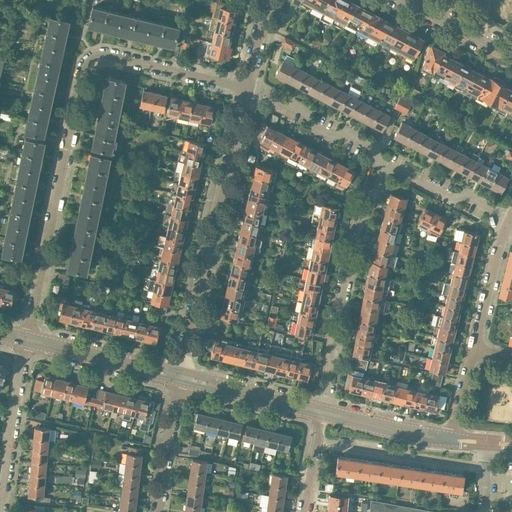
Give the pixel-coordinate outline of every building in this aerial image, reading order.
[(285,29),(300,0),(291,0),(292,1),(290,2),(289,10),(286,15),(280,12),(277,25),(285,29)] [(314,0),(312,5),(311,6),(323,12),(328,0),(314,0)] [(330,25),(334,18),(343,0),(328,0),(323,12),(319,19),(330,25)] [(356,3),(349,0),(343,0),(334,18),(345,23),(346,22),(356,3)] [(234,23),(237,10),(228,8),(229,4),(216,1),(212,18),(217,19),(234,23)] [(351,26),(357,29),(367,9),(356,3),(346,22),(352,25),(351,26)] [(93,6),(88,25),(117,32),(122,13),(93,6)] [(357,29),(368,35),(378,15),(367,9),(357,29)] [(150,20),(122,13),(117,32),(146,39),(150,20)] [(378,15),(368,35),(367,36),(379,42),(389,21),(378,15)] [(44,45),(63,49),(69,20),(50,16),(44,45)] [(234,24),(234,23),(217,19),(212,18),(209,29),(215,31),(231,35),(234,24)] [(150,20),(146,39),(174,46),(179,27),(150,20)] [(400,27),(389,21),(379,42),(390,47),(400,27)] [(296,35),(299,29),(294,26),(291,32),(296,35)] [(390,47),(401,53),(412,33),(407,30),(400,27),(390,47)] [(231,35),(215,31),(212,42),(229,46),(229,45),(231,36),(231,35)] [(414,57),(423,39),(412,33),(401,53),(407,56),(408,54),(414,57)] [(331,37),(325,34),(320,45),(325,47),(331,37)] [(289,54),(295,42),(285,36),(282,42),(285,43),(283,50),(289,54)] [(321,42),(311,37),(308,42),(319,48),(320,45),(321,42)] [(217,58),(218,56),(228,58),(231,46),(229,45),(229,46),(212,42),(209,54),(211,54),(210,57),(217,58)] [(44,45),(37,74),(56,78),(63,49),(44,45)] [(433,71),(443,54),(444,52),(432,45),(430,47),(425,57),(423,65),(433,71)] [(450,55),(444,52),(443,54),(433,71),(440,74),(438,77),(443,80),(454,60),(449,57),(450,55)] [(275,74),(286,80),(294,65),(283,59),(275,74)] [(459,62),(454,60),(443,80),(448,82),(449,79),(456,83),(465,65),(459,61),(459,62)] [(305,71),(294,65),(286,80),(297,86),(305,71)] [(461,89),(465,91),(475,71),(471,69),(471,68),(465,65),(456,83),(462,86),(461,89)] [(315,76),(305,71),(297,86),(307,91),(315,76)] [(470,90),(478,94),(487,78),(488,76),(487,75),(487,76),(481,73),(481,74),(475,71),(465,91),(469,93),(470,90)] [(50,107),(56,78),(37,74),(31,103),(50,107)] [(326,82),(315,76),(307,91),(318,97),(326,82)] [(488,76),(487,78),(478,94),(489,100),(500,80),(495,77),(494,77),(493,79),(488,76)] [(106,77),(100,106),(119,110),(125,81),(106,77)] [(364,86),(367,80),(361,77),(358,83),(364,86)] [(500,80),(489,100),(500,106),(509,90),(510,89),(510,88),(504,85),(505,84),(505,82),(500,80)] [(337,87),(326,82),(318,97),(329,102),(337,87)] [(329,102),(339,108),(347,93),(337,87),(329,102)] [(511,89),(510,89),(509,90),(500,106),(506,110),(505,113),(509,115),(511,110),(511,89)] [(152,107),(155,92),(144,90),(140,105),(152,107)] [(167,95),(155,92),(152,107),(164,110),(167,95)] [(358,98),(347,93),(339,108),(350,113),(358,98)] [(167,113),(178,115),(182,99),(171,96),(167,113)] [(412,103),(400,96),(394,107),(406,113),(412,103)] [(368,104),(358,98),(350,113),(361,119),(368,104)] [(193,101),(182,99),(178,115),(189,118),(193,101)] [(189,118),(199,120),(203,104),(193,101),(189,118)] [(44,136),(50,107),(31,103),(25,132),(44,136)] [(215,106),(203,104),(199,120),(211,123),(211,121),(213,122),(215,115),(213,115),(215,106)] [(379,109),(368,104),(361,119),(371,125),(379,109)] [(114,138),(119,110),(100,106),(95,134),(114,138)] [(390,115),(379,109),(371,125),(382,130),(390,115)] [(405,142),(413,127),(402,121),(394,136),(405,142)] [(260,144),(267,148),(277,129),(268,124),(259,140),(261,141),(260,144)] [(423,133),(413,127),(405,142),(415,148),(423,133)] [(286,134),(277,129),(267,148),(268,147),(277,152),(286,134)] [(434,138),(423,133),(415,148),(426,153),(434,138)] [(114,151),(116,139),(114,138),(95,134),(92,147),(111,151),(114,151)] [(277,152),(287,157),(296,139),(286,134),(277,152)] [(20,166),(39,170),(45,141),(26,137),(20,166)] [(445,144),(434,138),(426,153),(436,159),(445,144)] [(189,139),(186,151),(203,155),(206,143),(189,139)] [(306,144),(296,139),(287,157),(297,162),(306,144)] [(297,162),(306,168),(316,150),(306,144),(297,162)] [(455,149),(445,144),(436,159),(447,164),(455,149)] [(466,155),(455,149),(447,164),(458,170),(466,155)] [(326,155),(316,150),(306,168),(316,173),(326,155)] [(186,151),(184,162),(201,166),(203,155),(186,151)] [(104,185),(110,157),(91,153),(85,182),(104,185)] [(335,160),(326,155),(316,173),(326,178),(335,160)] [(476,160),(466,155),(458,170),(468,176),(476,160)] [(335,184),(345,165),(335,160),(326,178),(335,183),(335,184)] [(487,166),(476,160),(468,176),(479,181),(487,166)] [(201,166),(184,162),(181,172),(198,176),(201,166)] [(479,181),(490,187),(498,172),(500,167),(494,163),(491,168),(487,166),(479,181)] [(256,165),(253,176),(273,181),(276,170),(256,165)] [(346,185),(349,180),(356,184),(360,176),(360,175),(359,174),(359,173),(358,172),(357,171),(345,165),(335,184),(342,188),(344,184),(346,185)] [(39,170),(20,166),(14,195),(33,199),(39,170)] [(181,172),(178,183),(195,187),(198,176),(181,172)] [(509,177),(498,172),(490,187),(501,192),(509,177)] [(253,176),(251,187),(271,192),(273,181),(253,176)] [(79,210),(98,214),(104,185),(85,182),(79,210)] [(195,187),(178,183),(176,194),(193,198),(195,187)] [(251,187),(248,198),(268,202),(271,192),(251,187)] [(391,192),(387,204),(403,209),(407,197),(391,192)] [(176,194),(173,205),(190,208),(193,198),(176,194)] [(27,228),(33,199),(14,195),(8,224),(27,228)] [(248,198),(246,208),(265,213),(268,202),(248,198)] [(317,213),(337,217),(339,206),(319,202),(317,213)] [(400,220),(403,209),(387,204),(384,215),(400,220)] [(190,208),(173,205),(171,215),(188,219),(190,208)] [(425,207),(417,221),(428,227),(436,212),(425,207)] [(263,224),(265,213),(246,208),(243,219),(263,224)] [(73,239),(92,243),(98,214),(79,210),(73,239)] [(459,212),(453,210),(449,218),(455,221),(459,212)] [(446,218),(436,212),(428,227),(427,229),(426,232),(437,235),(446,218)] [(317,213),(314,224),(334,228),(337,217),(317,213)] [(188,219),(171,215),(168,226),(185,230),(188,219)] [(384,215),(381,227),(397,231),(400,220),(384,215)] [(263,224),(243,219),(241,230),(260,235),(263,224)] [(2,253),(21,257),(27,228),(8,224),(2,253)] [(334,228),(314,224),(312,235),(332,239),(334,228)] [(168,226),(166,237),(183,240),(185,230),(168,226)] [(381,227),(378,238),(394,242),(397,231),(381,227)] [(453,238),(461,240),(478,244),(479,239),(478,238),(479,233),(456,227),(453,238)] [(241,230),(238,241),(258,245),(260,235),(241,230)] [(312,235),(310,246),(330,250),(332,239),(312,235)] [(183,240),(166,237),(163,247),(180,251),(183,240)] [(378,238),(375,249),(391,254),(394,242),(378,238)] [(86,272),(89,257),(92,243),(73,239),(67,268),(86,272)] [(476,250),(478,244),(461,240),(458,251),(474,255),(475,249),(476,250)] [(258,245),(238,241),(236,252),(255,256),(256,253),(260,251),(260,248),(259,247),(260,246),(258,245)] [(310,246),(307,257),(327,261),(330,250),(310,246)] [(163,247),(161,258),(178,262),(180,251),(163,247)] [(397,255),(391,254),(375,249),(371,260),(388,264),(394,266),(397,255)] [(456,261),(471,265),(472,266),(474,260),(473,260),(474,255),(458,251),(456,261)] [(236,252),(233,262),(253,267),(255,256),(236,252)] [(307,257),(305,267),(325,271),(327,261),(307,257)] [(178,262),(161,258),(158,269),(159,269),(175,273),(178,262)] [(371,260),(368,272),(369,272),(385,276),(388,264),(371,260)] [(472,266),(471,265),(456,261),(453,272),(469,276),(470,271),(471,271),(472,266)] [(233,262),(231,273),(250,278),(253,267),(233,262)] [(305,267),(303,278),(323,282),(325,271),(305,267)] [(159,269),(158,269),(156,279),(172,283),(173,283),(175,273),(159,269)] [(452,277),(450,283),(466,287),(467,287),(469,282),(467,281),(469,276),(453,272),(443,270),(442,275),(452,277)] [(385,276),(369,272),(368,272),(365,284),(366,284),(387,288),(390,277),(385,276)] [(231,273),(228,284),(248,288),(250,278),(231,273)] [(147,289),(153,290),(170,294),(173,283),(172,283),(156,279),(149,278),(147,289)] [(303,278),(301,289),(320,293),(323,282),(303,278)] [(466,292),(467,287),(466,287),(450,283),(444,281),(442,292),(448,294),(463,297),(465,292),(466,292)] [(15,287),(4,284),(0,301),(0,304),(10,307),(13,297),(15,297),(17,290),(14,290),(15,287)] [(228,284),(225,294),(245,299),(248,288),(228,284)] [(387,288),(366,284),(364,296),(385,300),(387,288)] [(511,298),(511,285),(504,284),(501,296),(511,298)] [(301,289),(298,300),(318,304),(320,293),(301,289)] [(170,294),(153,290),(150,301),(168,305),(170,294)] [(225,294),(223,305),(242,310),(245,299),(225,294)] [(445,304),(461,308),(462,308),(463,303),(462,303),(463,297),(448,294),(445,304)] [(364,296),(361,307),(378,310),(383,311),(385,300),(364,296)] [(74,302),(69,321),(80,324),(85,304),(81,303),(82,300),(75,298),(74,302)] [(59,319),(69,321),(74,302),(63,299),(63,302),(61,301),(59,308),(61,309),(59,319)] [(298,300),(296,310),(316,315),(318,304),(298,300)] [(80,324),(91,327),(96,307),(85,304),(80,324)] [(461,314),(462,308),(461,308),(445,304),(442,315),(458,319),(459,314),(461,314)] [(165,314),(167,307),(156,305),(154,312),(165,314)] [(240,321),(242,310),(223,305),(220,316),(240,321)] [(107,310),(96,307),(91,327),(102,329),(107,310)] [(361,307),(359,319),(376,322),(378,310),(361,307)] [(113,332),(117,312),(107,310),(102,329),(113,332)] [(296,310),(294,321),(313,326),(316,315),(296,310)] [(113,332),(123,335),(128,315),(117,312),(113,332)] [(456,329),(457,330),(458,324),(457,324),(458,319),(442,315),(437,314),(434,324),(440,326),(456,329)] [(139,317),(128,315),(123,335),(134,337),(139,317)] [(277,317),(269,316),(267,325),(275,326),(277,317)] [(134,337),(145,340),(150,320),(139,317),(134,337)] [(359,319),(357,330),(373,333),(376,322),(359,319)] [(161,323),(150,320),(145,340),(156,343),(158,333),(161,333),(162,326),(160,326),(161,323)] [(313,326),(294,321),(290,320),(288,330),(292,330),(291,332),(311,336),(313,326)] [(455,335),(457,330),(456,329),(440,326),(437,336),(453,340),(454,335),(455,335)] [(357,330),(355,342),(371,345),(373,333),(357,330)] [(435,347),(450,351),(452,351),(453,346),(452,345),(453,340),(437,336),(435,347)] [(226,342),(227,339),(222,338),(221,341),(212,339),(210,338),(208,340),(207,344),(207,348),(212,348),(210,356),(222,359),(226,342)] [(226,342),(222,359),(232,361),(237,342),(233,341),(232,343),(226,342)] [(241,343),(237,342),(232,361),(243,364),(247,347),(241,346),(241,343)] [(369,357),(371,345),(355,342),(353,354),(369,357)] [(247,347),(243,364),(254,367),(259,347),(254,346),(253,349),(247,347)] [(263,348),(259,347),(254,367),(264,369),(268,352),(262,351),(263,348)] [(450,356),(452,351),(450,351),(435,347),(432,358),(448,361),(449,356),(450,356)] [(268,352),(264,369),(275,372),(280,352),(275,351),(275,354),(268,352)] [(284,353),(280,352),(275,372),(286,374),(290,358),(284,356),(284,353)] [(290,358),(286,374),(296,377),(301,357),(297,356),(296,359),(290,358)] [(315,367),(311,366),(312,363),(305,361),(306,359),(301,357),(296,377),(307,380),(308,377),(315,378),(315,367)] [(368,360),(352,357),(351,364),(366,367),(368,360)] [(445,373),(448,361),(432,358),(429,369),(445,373)] [(344,389),(349,390),(354,391),(354,393),(360,394),(364,377),(348,373),(344,389)] [(440,386),(443,375),(433,373),(431,383),(440,386)] [(41,392),(52,394),(56,378),(45,375),(44,381),(36,379),(34,389),(41,391),(41,392)] [(375,379),(364,377),(360,394),(365,395),(365,394),(371,395),(375,379)] [(67,380),(56,378),(52,394),(63,397),(67,380)] [(381,399),(381,398),(385,382),(375,379),(371,395),(376,397),(376,398),(381,399)] [(78,383),(67,380),(63,397),(74,400),(78,383)] [(385,382),(381,398),(381,399),(387,401),(387,399),(392,401),(396,385),(385,382)] [(89,386),(78,383),(74,400),(113,409),(117,392),(106,390),(103,400),(95,398),(86,396),(89,386)] [(402,405),(403,403),(407,387),(396,385),(392,401),(397,402),(397,403),(402,405)] [(407,387),(403,403),(402,405),(408,406),(408,405),(414,406),(417,390),(407,387)] [(424,410),(424,409),(428,393),(417,390),(414,406),(419,407),(418,408),(424,410)] [(120,393),(117,392),(113,409),(111,416),(117,417),(118,411),(124,412),(128,395),(120,393)] [(428,393),(424,409),(424,410),(429,411),(430,410),(435,411),(439,395),(428,393)] [(134,415),(139,398),(128,395),(124,412),(122,418),(130,420),(131,416),(134,417),(134,415)] [(139,395),(139,398),(134,415),(144,417),(143,421),(141,423),(140,429),(148,431),(151,421),(153,421),(154,416),(153,411),(155,401),(149,400),(145,399),(145,396),(139,395)] [(194,427),(206,429),(209,415),(197,412),(197,413),(195,412),(193,419),(196,420),(194,427)] [(220,418),(209,415),(206,429),(217,432),(220,418)] [(231,420),(220,418),(217,432),(216,437),(227,440),(228,435),(231,420)] [(243,423),(231,420),(228,435),(239,437),(243,423)] [(244,438),(255,441),(258,427),(247,424),(244,438)] [(35,427),(34,439),(49,440),(55,441),(56,430),(50,428),(35,427)] [(270,429),(258,427),(255,441),(266,444),(270,429)] [(277,446),(281,432),(270,429),(266,444),(264,451),(275,454),(277,446)] [(79,441),(80,433),(71,432),(70,440),(79,441)] [(293,435),(281,432),(277,446),(289,449),(290,444),(293,444),(295,436),(292,435),(293,435)] [(148,444),(150,435),(144,434),(142,442),(148,444)] [(33,450),(47,452),(49,440),(34,439),(33,450)] [(125,452),(124,462),(140,464),(142,454),(143,454),(144,447),(128,446),(127,452),(125,452)] [(188,454),(199,456),(200,449),(190,447),(188,454)] [(33,450),(32,462),(46,463),(47,452),(33,450)] [(335,472),(356,475),(359,459),(338,456),(335,472)] [(192,458),(191,470),(206,472),(207,460),(192,458)] [(380,462),(359,459),(356,475),(377,478),(380,462)] [(32,462),(31,473),(45,475),(46,463),(32,462)] [(124,462),(123,474),(139,476),(140,464),(124,462)] [(398,482),(401,465),(380,462),(377,478),(398,482)] [(422,468),(401,465),(398,482),(419,485),(422,468)] [(86,469),(76,467),(75,476),(85,477),(86,469)] [(419,485),(440,488),(443,472),(422,468),(419,485)] [(98,471),(90,470),(88,481),(97,482),(98,471)] [(204,483),(206,472),(191,470),(189,481),(204,483)] [(287,474),(272,472),(271,483),(286,486),(287,474)] [(464,475),(443,472),(440,488),(462,491),(464,475)] [(31,473),(29,485),(44,486),(45,475),(31,473)] [(138,487),(139,476),(123,474),(122,485),(138,487)] [(189,481),(187,492),(203,494),(204,483),(189,481)] [(286,486),(271,483),(269,495),(284,497),(286,486)] [(43,498),(44,486),(29,485),(28,497),(43,498)] [(122,485),(120,496),(136,498),(138,487),(122,485)] [(82,490),(75,489),(74,498),(81,499),(82,490)] [(203,494),(187,492),(186,503),(201,506),(203,494)] [(346,505),(347,496),(328,494),(328,503),(346,505)] [(269,495),(267,506),(282,508),(284,497),(269,495)] [(119,508),(120,508),(134,510),(135,510),(136,498),(120,496),(119,508)] [(387,511),(389,503),(371,499),(377,511),(387,511)] [(200,511),(201,506),(186,503),(184,511),(200,511)] [(345,511),(346,505),(328,503),(327,511),(336,511),(345,511)] [(394,511),(395,504),(389,503),(387,511),(394,511)]
